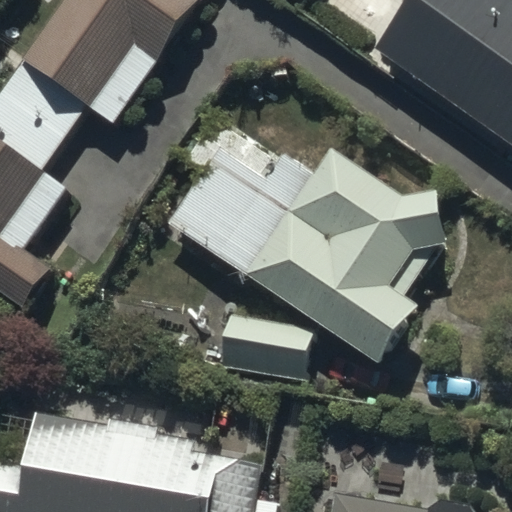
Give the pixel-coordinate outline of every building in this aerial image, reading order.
[(69,0),(0,96),(0,312),(2,314),(11,300),(30,314),(58,275),(29,253),(75,189),(46,169),(91,106),(123,129),(215,0),(69,0)] [(511,0),(421,0),(384,52),(511,143),(511,0)] [(243,121),(172,226),(389,367),(428,306),(417,299),(447,252),(459,250),(454,196),(413,200),(340,150),(323,175),(243,121)] [(323,332),(237,318),(229,371),(314,385),(323,332)] [(0,486),(0,511),(283,511),(286,503),(264,499),(270,465),(206,454),(207,446),(165,438),(166,429),(113,420),(112,425),(46,413),(36,474),(3,469),(0,486)] [(480,511),(478,509),(445,503),(432,511),(339,497),(336,511),(480,511)]
